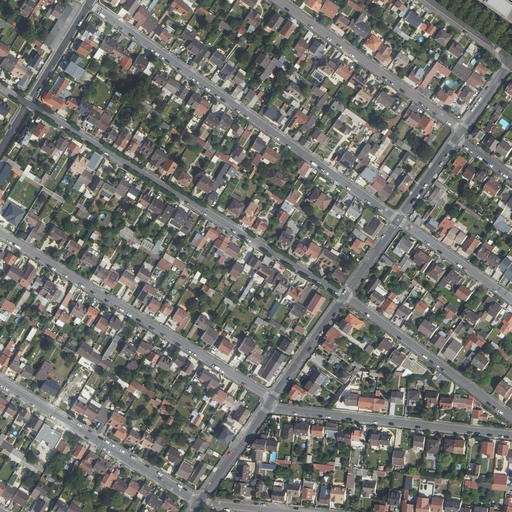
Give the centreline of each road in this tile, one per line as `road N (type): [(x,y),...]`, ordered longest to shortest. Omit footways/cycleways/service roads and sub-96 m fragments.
road 1 (residential): [(88,3),(398,220)]
road 2 (residential): [(28,104),(344,295)]
road 3 (residential): [(271,398),(0,233)]
road 4 (residential): [(266,407),(511,435)]
road 5 (residential): [(198,501),(0,381)]
road 6 (residential): [(461,129),(277,0)]
road 7 (residential): [(344,295),(511,419)]
road 8 (residential): [(398,220),(511,299)]
road 9 (residential): [(271,398),(344,295)]
